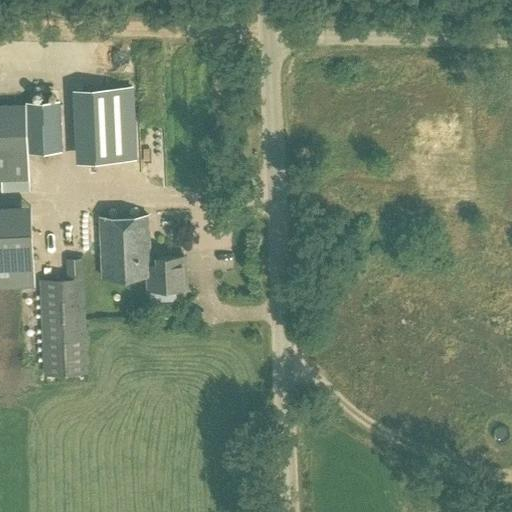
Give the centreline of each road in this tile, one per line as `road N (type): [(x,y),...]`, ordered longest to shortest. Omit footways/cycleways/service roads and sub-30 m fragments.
road 1 (unclassified): [(289,511),(269,34)]
road 2 (track): [(269,34),(0,29)]
road 3 (unclassified): [(269,34),(511,41)]
road 4 (unknown): [(276,193),(54,191)]
